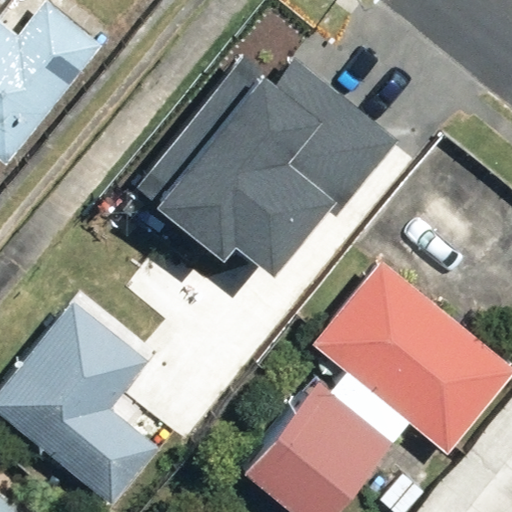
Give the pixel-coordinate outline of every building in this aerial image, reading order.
[(0,25),(0,149),(87,41),(35,0),(21,0),(0,26),(0,25)] [(241,59),(136,187),(225,259),(236,244),(277,277),(330,211),(332,213),(389,143),(295,68),(278,89),(241,59)] [(511,370),(511,369),(373,261),(306,347),(338,372),(322,391),(311,382),(236,477),(280,511),(339,511),(404,430),(442,459),(511,370)] [(158,350),(78,281),(0,371),(0,417),(108,511),(163,448),(112,404),(158,350)] [(36,511),(0,488),(0,511),(36,511)]
